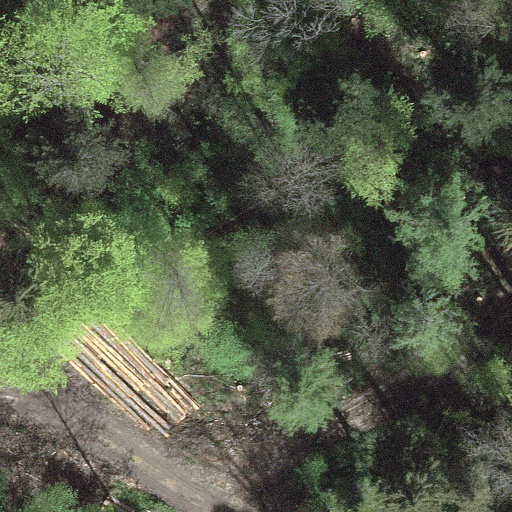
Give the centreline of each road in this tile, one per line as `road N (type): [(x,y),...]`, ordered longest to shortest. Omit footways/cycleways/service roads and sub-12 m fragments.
road 1 (track): [(511,291),(366,410),(37,401)]
road 2 (track): [(0,378),(217,511)]
